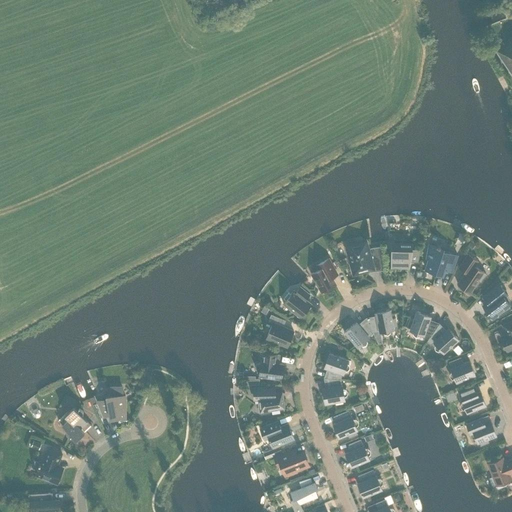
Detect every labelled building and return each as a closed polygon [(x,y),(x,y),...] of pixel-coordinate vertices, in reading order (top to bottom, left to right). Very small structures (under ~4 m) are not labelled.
[(232,0),(206,0),(211,12),(233,3),(232,0)] [(511,36),(508,39),(509,40),(504,43),(503,42),(494,48),(511,75),(511,36)] [(368,248),(366,241),(346,247),(353,274),(373,268),(382,267),(384,281),(385,281),(380,246),(372,247),(368,248)] [(428,243),(428,248),(426,258),(428,259),(426,270),(443,275),(445,270),(452,272),(457,255),(443,250),(444,248),(440,247),(440,246),(437,245),(437,246),(428,243)] [(418,262),(420,250),(412,249),(412,245),(391,245),(391,267),(409,267),(410,262),(418,262)] [(480,281),(486,273),(475,266),(478,261),(468,254),(459,267),(465,272),(457,284),(470,293),(479,280),(480,281)] [(321,292),(335,284),(332,278),(337,275),(328,258),(320,263),(322,267),(311,273),(321,292)] [(500,315),(511,309),(509,305),(510,304),(509,303),(507,295),(499,284),(483,296),(487,302),(482,306),(492,318),(499,313),(500,315)] [(309,294),(300,287),(296,292),(293,290),(290,294),(288,292),(284,298),(286,300),(283,303),(301,317),(311,304),(305,300),(309,294)] [(367,321),(373,333),(379,331),(379,332),(383,331),(384,334),(387,334),(389,332),(390,330),(394,329),(393,327),(397,326),(395,318),(392,319),(390,310),(391,310),(391,309),(375,312),(376,319),(367,321)] [(430,337),(437,325),(428,322),(430,316),(415,311),(416,312),(413,320),(410,319),(407,327),(410,328),(410,330),(413,331),(413,334),(415,336),(418,336),(420,334),(424,335),(424,334),(430,337)] [(287,346),(293,331),(282,326),(284,320),(271,314),(268,320),(273,322),(266,338),(267,337),(275,340),(275,341),(287,346)] [(368,336),(373,333),(367,321),(360,327),(356,322),(344,332),(345,332),(357,347),(360,344),(363,345),(365,345),(367,342),(366,339),(369,337),(368,336)] [(511,321),(503,325),(507,334),(501,336),(507,350),(511,348),(511,321)] [(430,337),(424,344),(427,348),(433,342),(436,344),(435,347),(436,349),(438,351),(441,350),(443,353),(458,339),(458,340),(459,340),(448,328),(443,332),(437,325),(430,337)] [(327,378),(340,379),(342,374),(343,374),(344,370),(347,370),(349,368),(349,365),(347,363),(348,360),(330,353),(330,352),(329,352),(324,367),(330,369),(327,378)] [(279,364),(279,360),(280,355),(263,353),(262,361),(261,361),(261,362),(255,365),(259,375),(259,376),(281,379),(283,364),(279,364)] [(463,363),(462,360),(460,357),(448,362),(451,368),(452,372),(450,374),(450,377),(452,378),(455,378),(456,382),(474,375),(475,376),(475,375),(469,361),(463,363)] [(341,385),(340,379),(327,378),(329,387),(322,389),(325,404),(326,404),(326,403),(345,400),(344,396),(346,395),(347,392),(345,389),(343,389),(342,385),(341,385)] [(124,395),(124,386),(110,386),(110,395),(106,395),(107,400),(98,401),(98,400),(97,400),(104,416),(105,416),(104,415),(110,412),(110,417),(125,417),(125,395),(124,395)] [(461,407),(463,409),(465,409),(467,412),(485,405),(485,406),(486,406),(480,391),(477,392),(474,386),(459,392),(462,398),(461,399),(463,402),(461,404),(461,407)] [(276,394),(276,387),(251,387),(251,388),(256,387),(260,413),(270,411),(270,410),(283,408),(283,410),(284,410),(281,393),(285,393),(285,392),(276,394)] [(78,410),(75,407),(68,413),(67,412),(58,420),(67,430),(66,432),(67,435),(70,437),(71,434),(75,438),(81,431),(83,433),(91,424),(82,415),(83,413),(83,412),(83,411),(83,410),(79,408),(78,410)] [(351,416),(348,410),(336,415),(339,421),(333,423),(339,438),(340,438),(339,437),(348,433),(349,437),(357,434),(356,430),(357,430),(356,426),(358,424),(358,421),(356,419),(353,419),(351,416)] [(484,424),(482,417),(466,423),(470,434),(474,433),(477,442),(479,442),(481,445),(488,442),(487,439),(495,435),(496,436),(490,421),(484,424)] [(280,427),(277,420),(260,428),(265,440),(269,438),(273,447),(294,439),(288,424),(280,427)] [(363,445),(360,439),(348,444),(351,450),(345,453),(351,468),(352,467),(351,466),(369,459),(368,455),(370,453),(370,451),(368,449),(365,449),(363,445)] [(58,462),(62,453),(49,448),(44,461),(41,460),(40,463),(39,463),(38,464),(39,465),(36,474),(39,475),(38,477),(46,479),(46,478),(57,482),(63,468),(56,466),(58,462)] [(297,453),(296,449),(270,459),(273,468),(284,463),(288,475),(296,472),(295,471),(308,465),(302,451),(297,453)] [(511,472),(511,458),(508,460),(508,461),(504,463),(502,457),(488,463),(496,485),(511,479),(509,474),(511,472)] [(375,475),(373,469),(361,474),(363,480),(357,483),(363,498),(364,497),(363,496),(381,489),(380,485),(382,483),(382,481),(380,479),(377,479),(376,475),(375,475)] [(317,488),(314,481),(290,491),(293,499),(291,501),(294,511),(300,511),(304,511),(300,504),(317,497),(314,489),(316,488),(317,488)] [(52,501),(52,492),(28,494),(29,511),(31,511),(59,511),(59,500),(58,500),(52,501)] [(387,505),(385,499),(373,504),(375,510),(370,511),(394,511),(394,510),(392,508),(390,508),(388,505),(387,505)]
